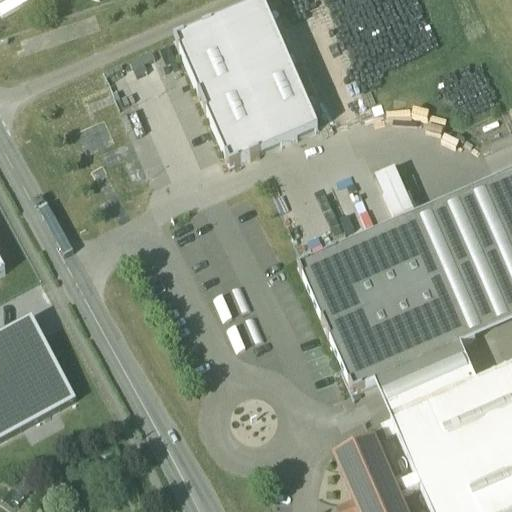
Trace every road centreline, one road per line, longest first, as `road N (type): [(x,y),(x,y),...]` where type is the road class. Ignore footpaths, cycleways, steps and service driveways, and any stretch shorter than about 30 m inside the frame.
road 1 (tertiary): [(0,143),(198,511)]
road 2 (unclassified): [(0,105),(242,0)]
